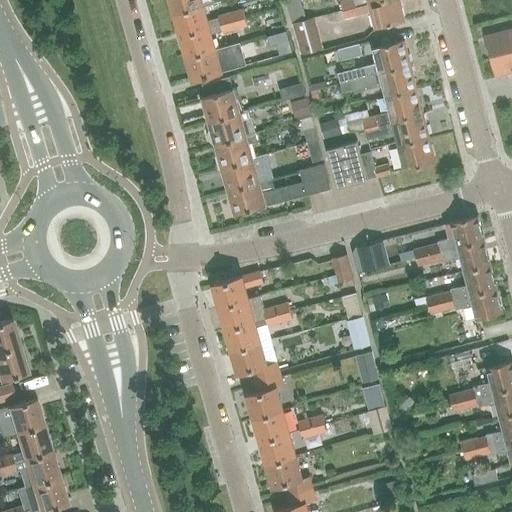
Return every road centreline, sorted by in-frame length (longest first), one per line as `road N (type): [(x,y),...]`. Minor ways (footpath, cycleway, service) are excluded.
road 1 (residential): [(182,257),(290,242),(497,188)]
road 2 (residential): [(182,257),(173,177),(125,0)]
road 3 (residential): [(243,511),(184,303),(182,257)]
road 4 (unclassified): [(445,0),(497,188)]
road 5 (secondary): [(84,194),(42,87),(14,56)]
road 6 (secondary): [(14,56),(10,68),(48,202)]
road 7 (secondary): [(120,418),(128,405),(126,355),(106,271)]
road 8 (secondary): [(68,282),(120,418)]
